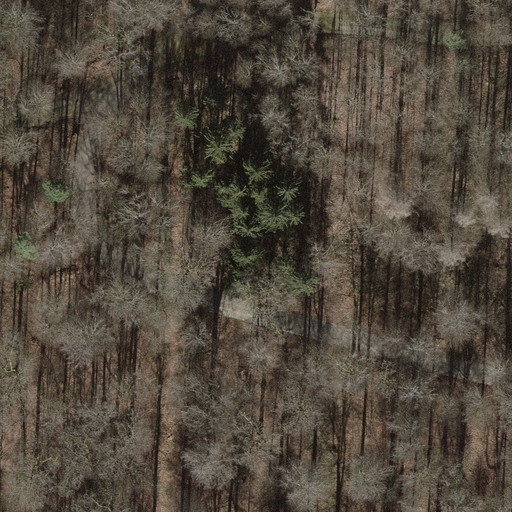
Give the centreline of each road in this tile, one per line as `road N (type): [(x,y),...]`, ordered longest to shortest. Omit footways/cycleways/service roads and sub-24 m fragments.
road 1 (track): [(511,394),(143,285),(100,219),(64,117)]
road 2 (track): [(511,30),(490,38),(358,24),(245,24),(64,117),(0,123)]
